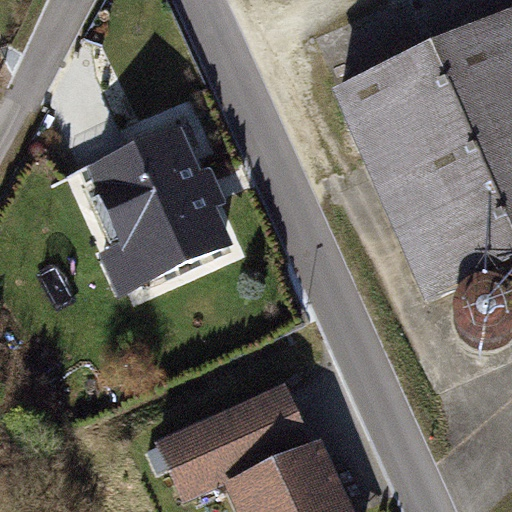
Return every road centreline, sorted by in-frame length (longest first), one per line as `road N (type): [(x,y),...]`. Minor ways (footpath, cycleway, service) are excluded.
road 1 (residential): [(200,0),(432,511)]
road 2 (residential): [(0,139),(77,0)]
